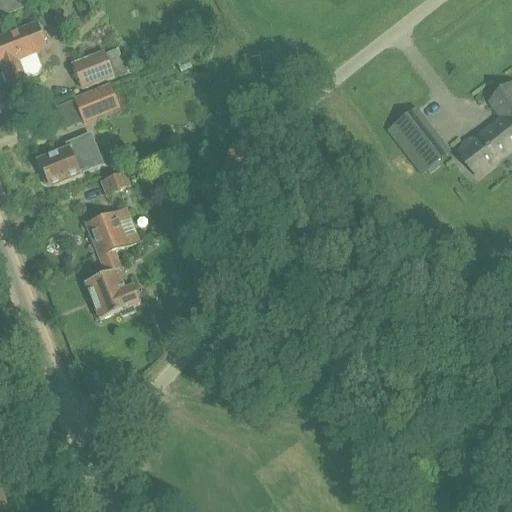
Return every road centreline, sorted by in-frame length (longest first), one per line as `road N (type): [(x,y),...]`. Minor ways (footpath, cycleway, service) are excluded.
road 1 (unclassified): [(76,430),(173,364),(197,326),(258,174),(293,125),(446,0)]
road 2 (tertiary): [(76,430),(0,238)]
